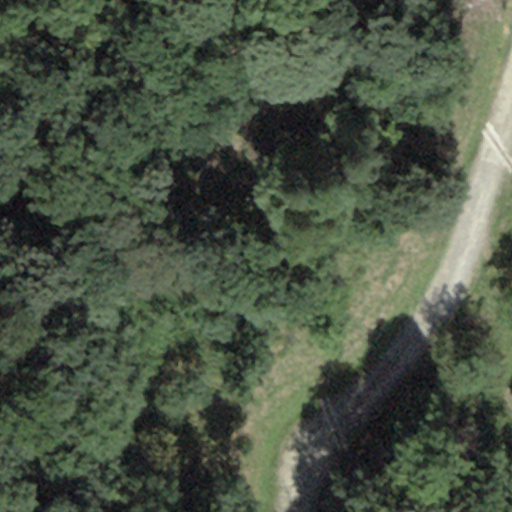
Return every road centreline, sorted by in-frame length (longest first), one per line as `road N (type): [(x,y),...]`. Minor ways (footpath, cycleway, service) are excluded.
road 1 (track): [(511,116),(464,253),(419,334),(309,445),(292,480),(289,511)]
road 2 (track): [(237,0),(237,53),(248,73),(266,80),(290,65),(340,0)]
